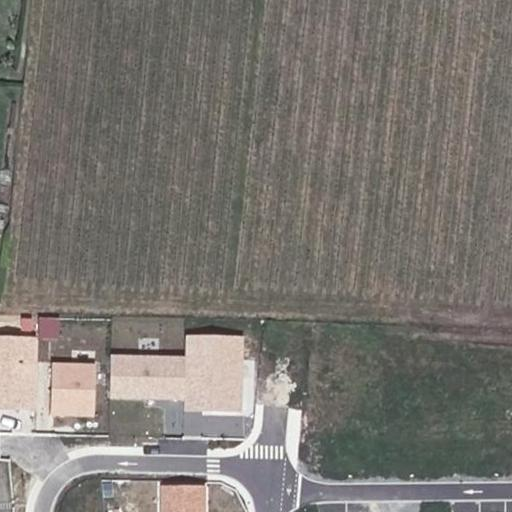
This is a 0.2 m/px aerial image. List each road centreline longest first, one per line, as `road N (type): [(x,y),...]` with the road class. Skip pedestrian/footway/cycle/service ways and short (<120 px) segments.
road 1 (residential): [(269,491),(232,464),(77,464),(52,482),(46,511)]
road 2 (residential): [(511,490),(269,491)]
